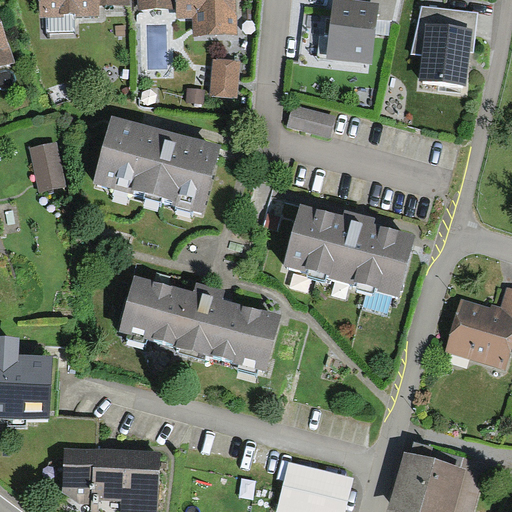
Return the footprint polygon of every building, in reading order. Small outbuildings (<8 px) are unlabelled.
[(40,0),(40,22),(102,21),(102,12),(132,11),(132,0),(40,0)] [(172,0),(139,0),(140,13),(173,13),(172,0)] [(195,22),(195,41),(239,38),(239,0),(176,0),(177,23),(195,22)] [(402,0),(365,0),(365,5),(335,1),(328,66),(375,73),(379,20),(400,22),(402,0)] [(479,16),(424,8),(413,57),(424,58),(420,85),(468,90),(471,55),(474,55),(479,16)] [(0,14),(0,72),(17,67),(0,14)] [(216,63),(213,99),(239,101),(242,64),(216,63)] [(199,104),(200,92),(187,90),(185,102),(199,104)] [(332,139),(337,119),(296,108),(290,128),(332,139)] [(113,123),(95,190),(206,219),(223,153),(113,123)] [(61,148),(34,153),(43,198),(70,192),(61,148)] [(416,239),(302,212),(286,274),(400,304),(416,239)] [(4,253),(0,254),(0,298),(20,294),(4,253)] [(283,321),(136,282),(120,340),(268,379),(283,321)] [(463,302),(446,357),(506,373),(511,355),(511,291),(509,291),(500,314),(463,302)] [(0,422),(53,423),(53,362),(19,363),(20,341),(0,341),(0,422)] [(463,511),(474,475),(404,457),(389,511),(463,511)] [(91,469),(67,469),(66,509),(90,509),(90,511),(159,511),(160,476),(91,476),(91,469)] [(353,511),(360,484),(293,469),(283,511),(353,511)]
